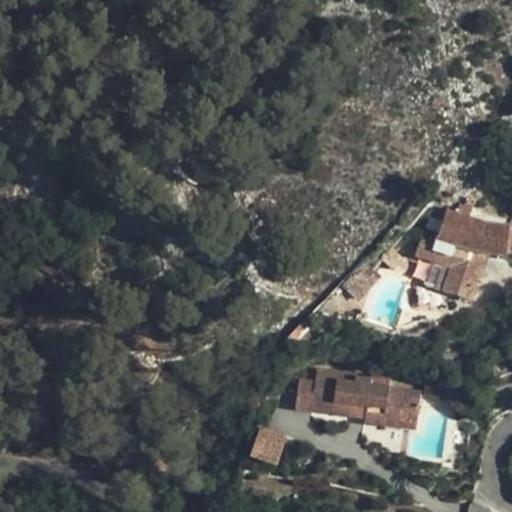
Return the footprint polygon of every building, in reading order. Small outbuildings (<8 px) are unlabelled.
[(430,212),(445,217),(447,210),(449,206),(437,203),(433,202),(430,212)] [(423,233),(416,255),(441,264),(452,267),(442,292),(470,301),(486,254),(506,256),(506,254),(509,227),(483,223),(469,218),(472,210),(460,206),(457,214),(447,210),(445,217),(439,234),(438,238),(423,233)] [(486,215),(472,210),(469,218),(483,223),(509,227),(510,218),(486,215)] [(439,234),(424,229),(423,233),(438,238),(439,234)] [(452,267),(441,264),(434,289),(442,292),(452,267)] [(359,302),(382,277),(374,269),(365,270),(360,271),(349,278),(342,285),(359,302)] [(315,382),(300,379),(296,408),(352,416),(352,408),(366,410),(365,418),(364,422),(385,425),(386,412),(418,417),(421,393),(389,388),(390,379),(371,375),(370,381),(357,379),(357,374),(317,368),(315,382)] [(485,383),(471,368),(457,372),(474,392),(485,383)] [(448,386),(426,383),(424,394),(446,397),(448,386)] [(366,410),(352,408),(352,416),(365,418),(366,410)] [(418,417),(386,412),(385,425),(416,430),(418,417)] [(258,424),(249,457),(277,465),(287,433),(258,424)] [(453,456),(442,454),(442,459),(441,464),(451,466),(453,456)] [(23,502),(19,511),(49,511),(50,511),(23,502)]
